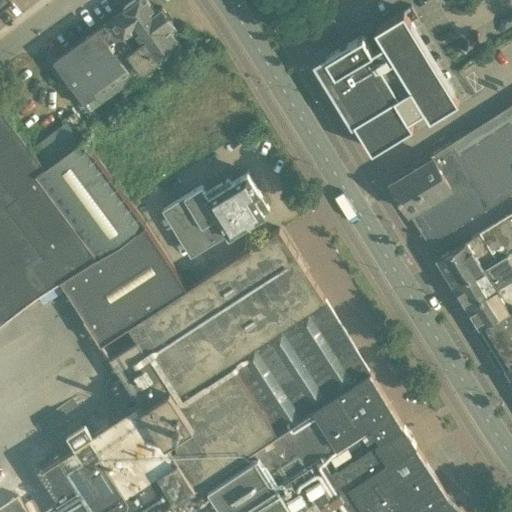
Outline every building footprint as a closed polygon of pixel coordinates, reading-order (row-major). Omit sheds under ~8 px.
[(135,0),(121,10),(99,26),(136,77),(158,61),(160,64),(171,56),(168,52),(180,43),(171,29),(167,25),(172,21),(162,7),(156,10),(148,0),(135,0)] [(372,49),(363,34),(335,51),(333,48),(313,59),(352,123),(355,121),(372,149),(413,124),(409,116),(424,107),(430,116),(459,99),(445,77),(404,9),(375,27),(384,41),(378,45),(372,49)] [(77,42),(55,59),(91,109),(92,109),(114,93),(134,78),(136,77),(99,26),(90,33),(77,42)] [(466,511),(447,493),(279,228),(185,287),(146,225),(82,140),(45,168),(2,109),(0,110),(0,321),(35,294),(61,278),(123,376),(109,385),(125,411),(38,465),(67,511),(466,511)] [(74,113),(64,119),(76,136),(85,130),(74,113)] [(409,210),(428,242),(511,190),(511,118),(460,150),(454,142),(402,174),(390,181),(408,211),(409,210)] [(227,234),(269,208),(259,192),(247,172),(230,182),(228,178),(205,192),(200,184),(161,207),(189,254),(225,232),(227,234)] [(468,238),(437,257),(455,285),(511,248),(511,210),(479,231),(480,234),(469,241),(468,238)] [(511,248),(455,285),(479,324),(511,304),(511,248)] [(511,304),(479,324),(493,346),(511,333),(511,304)] [(511,333),(493,346),(505,366),(511,361),(511,333)] [(0,511),(29,511),(17,493),(0,504),(0,511)]
